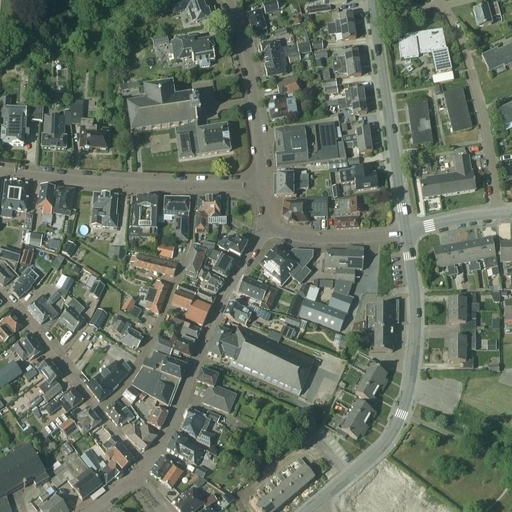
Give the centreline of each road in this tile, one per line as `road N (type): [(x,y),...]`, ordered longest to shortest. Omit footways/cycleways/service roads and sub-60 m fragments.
road 1 (secondary): [(313,505),(386,443),(404,407),(415,322),(405,231)]
road 2 (residential): [(145,466),(263,228)]
road 3 (residential): [(100,415),(160,325),(191,237),(191,185)]
road 4 (secondary): [(405,231),(371,0)]
road 5 (residential): [(495,213),(480,118),(443,9)]
road 6 (unclassified): [(191,185),(0,171)]
road 7 (residential): [(262,185),(245,53),(227,0)]
road 8 (residential): [(100,415),(0,292)]
road 9 (unclassified): [(405,231),(304,237),(263,228)]
